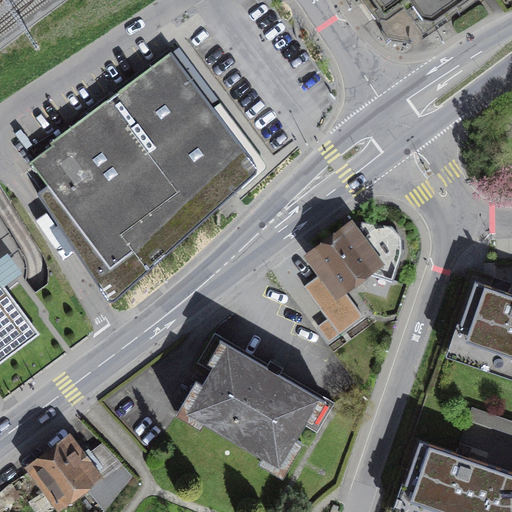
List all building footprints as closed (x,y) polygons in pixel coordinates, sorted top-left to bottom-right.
[(409,0),(423,19),(433,21),(456,5),(458,7),(468,0),(373,0),(384,15),(405,0),(409,0)] [(111,301),(116,300),(256,174),(257,169),(255,164),(171,51),(49,142),(51,145),(30,162),(47,185),(37,193),(107,299),(111,301)] [(348,230),(315,255),(327,270),(305,287),(330,321),(353,304),(341,287),(371,264),(369,271),(392,279),(401,252),(401,237),(391,227),(371,224),(365,230),(362,226),(350,232),(348,230)] [(466,326),(458,346),(511,364),(511,293),(475,281),(460,324),(466,326)] [(0,361),(38,333),(0,282),(0,361)] [(196,381),(181,408),(285,469),(301,443),(294,439),(303,424),(317,432),(332,406),(213,336),(198,362),(211,370),(203,385),(196,381)] [(410,485),(403,505),(422,511),(506,511),(511,474),(511,472),(419,440),(405,483),(410,485)] [(103,477),(89,486),(105,507),(131,476),(103,444),(87,455),(83,449),(77,453),(68,441),(34,467),(59,501),(99,472),(103,477)]
